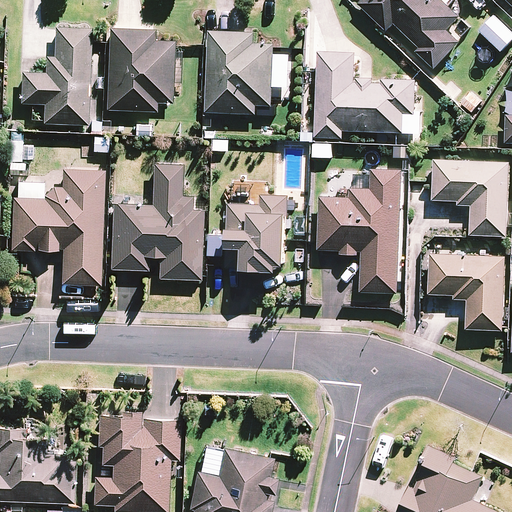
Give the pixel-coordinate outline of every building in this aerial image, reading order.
[(415,54),(433,71),(459,45),(446,33),(459,19),(438,0),(362,0),(357,6),(385,34),(393,26),(418,50),(415,54)] [(511,0),(503,0),(511,8),(511,0)] [(95,25),(58,24),(57,53),(49,52),(48,70),(25,69),(23,100),(47,101),(46,120),(91,122),(94,38),(95,25)] [(159,26),(114,25),(113,39),(111,106),(160,108),(160,99),(176,99),(178,43),(178,38),(159,37),(159,26)] [(257,31),(212,30),(211,44),(209,111),(259,113),(259,105),(275,105),(277,46),(277,42),(257,42),(257,31)] [(317,53),(314,140),(342,141),(342,133),(403,135),(403,117),(413,117),(415,82),(380,81),(380,85),(372,85),(372,80),(356,80),(356,84),(354,84),(355,55),(317,53)] [(61,135),(16,133),(15,159),(60,161),(61,135)] [(332,146),(313,145),(312,159),(332,159),(332,146)] [(469,237),(507,238),(509,164),(433,161),(432,202),(456,203),(456,207),(470,207),(469,237)] [(152,206),(113,204),(110,270),(148,271),(149,258),(159,258),(158,279),(200,281),(203,210),(191,210),(191,196),(181,196),(182,166),(154,164),(152,206)] [(44,200),(13,199),(11,251),(35,252),(35,249),(38,249),(38,251),(59,252),(59,250),(63,250),(61,285),(100,286),(105,172),(63,170),(62,188),(54,187),(45,196),(44,200)] [(360,294),(397,295),(402,172),(371,171),(370,190),(350,189),(349,199),(319,198),(317,252),(339,253),(339,256),(358,257),(358,253),(361,254),(360,294)] [(260,206),(228,205),(225,266),(225,269),(239,270),(239,274),(274,275),(275,268),(282,269),(283,242),(284,217),(287,218),(288,197),(260,196),(260,206)] [(465,332),(503,333),(505,258),(429,256),(428,296),(453,297),(453,301),(466,302),(465,332)] [(112,511),(128,511),(166,511),(169,460),(178,461),(179,420),(142,418),(141,424),(139,424),(140,412),(121,412),(121,416),(98,415),(97,447),(101,447),(100,465),(111,465),(110,477),(93,477),(92,505),(112,505),(112,511)] [(0,500),(73,504),(75,461),(63,461),(63,454),(45,454),(46,439),(25,438),(25,428),(0,427),(0,500)] [(496,511),(471,500),(482,478),(471,473),(452,464),(454,459),(427,446),(415,473),(420,475),(413,490),(409,488),(397,511),(496,511)] [(269,511),(271,502),(264,500),(265,494),(273,495),(276,478),(268,477),(272,459),(269,458),(222,448),(216,476),(195,471),(187,509),(191,510),(191,511),(269,511)]
